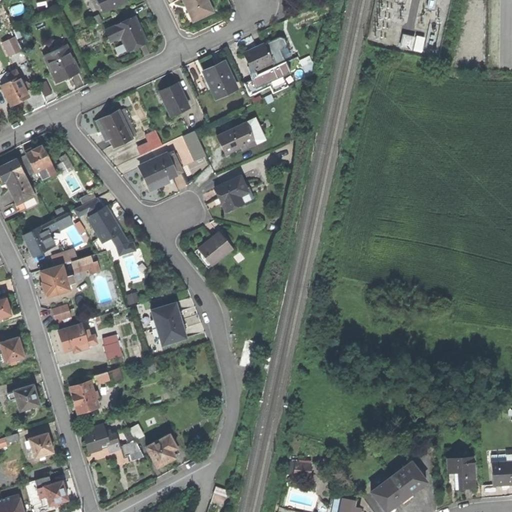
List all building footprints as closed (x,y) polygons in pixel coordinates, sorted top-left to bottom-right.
[(99,0),(104,11),(126,1),(125,0),(99,0)] [(183,0),(186,6),(193,21),(212,12),(207,0),(183,0)] [(121,37),(128,52),(138,47),(148,43),(136,16),(105,30),(111,42),(121,37)] [(3,42),(9,56),(22,50),(15,36),(3,42)] [(43,56),(55,80),(66,75),(67,78),(72,76),(80,72),(67,45),(43,56)] [(245,54),(249,65),(253,72),(274,62),(266,45),(255,49),(245,54)] [(204,72),(216,99),(237,89),(225,62),(214,67),(204,72)] [(279,65),(284,76),(292,73),(287,62),(279,65)] [(238,70),(244,83),(255,78),(253,72),(249,65),(238,70)] [(289,88),(284,76),(279,65),(256,76),(257,78),(244,83),(250,97),(271,88),(274,94),(289,88)] [(0,84),(1,84),(19,76),(16,70),(9,73),(8,71),(0,74),(0,84)] [(56,83),(67,78),(66,75),(55,80),(56,83)] [(1,84),(11,105),(20,100),(28,96),(19,76),(1,84)] [(160,92),(171,116),(189,108),(178,84),(168,88),(160,92)] [(108,137),(113,148),(133,138),(120,111),(100,120),(101,122),(102,121),(106,131),(109,137),(108,137)] [(256,119),(247,123),(255,142),(264,138),(256,119)] [(222,147),(226,156),(255,142),(247,123),(217,137),(222,147)] [(184,136),(187,143),(198,138),(195,131),(184,136)] [(138,149),(141,156),(163,146),(157,132),(146,136),(149,143),(138,149)] [(187,143),(195,160),(206,155),(198,138),(187,143)] [(27,155),(35,172),(39,170),(51,164),(42,145),(37,148),(32,150),(32,151),(26,154),(27,155)] [(140,167),(151,190),(161,185),(170,181),(172,185),(175,184),(172,177),(182,172),(173,152),(172,153),(171,150),(150,160),(151,163),(140,167)] [(30,175),(35,172),(27,155),(21,158),(30,175)] [(6,181),(9,187),(26,179),(16,159),(6,164),(0,166),(0,175),(3,182),(6,181)] [(55,171),(51,164),(39,170),(42,175),(44,179),(50,175),(49,174),(55,171)] [(223,204),(227,211),(243,204),(240,196),(249,192),(242,176),(215,188),(219,197),(222,204),(223,204)] [(16,202),(17,203),(32,196),(33,195),(26,179),(9,187),(16,202)] [(80,198),(83,205),(97,198),(94,191),(80,198)] [(35,203),(32,196),(17,203),(16,202),(14,204),(18,212),(35,203)] [(87,213),(89,217),(104,208),(98,197),(97,198),(83,205),(74,209),(79,217),(87,213)] [(89,217),(87,218),(102,242),(111,237),(117,247),(129,244),(114,220),(111,222),(109,218),(112,216),(106,207),(104,208),(89,217)] [(68,213),(55,219),(57,224),(70,218),(68,213)] [(42,225),(42,226),(45,230),(47,229),(57,224),(55,219),(42,225)] [(29,247),(34,256),(53,247),(49,239),(45,230),(42,226),(23,235),(29,247)] [(198,249),(211,266),(233,249),(219,232),(208,241),(198,249)] [(133,242),(129,244),(117,247),(119,255),(136,251),(133,242)] [(62,264),(71,261),(75,260),(73,253),(60,257),(62,264)] [(71,261),(73,269),(93,263),(91,255),(75,260),(71,261)] [(47,293),(48,296),(70,289),(68,284),(66,276),(63,265),(41,272),(42,277),(44,282),(42,282),(43,284),(41,284),(40,286),(42,291),(44,292),(45,292),(46,293),(47,293)] [(72,274),(66,276),(68,284),(74,282),(72,274)] [(0,318),(12,315),(9,306),(6,296),(0,298),(0,318)] [(159,336),(162,346),(187,338),(185,333),(184,328),(182,329),(178,313),(179,312),(178,308),(176,302),(151,309),(154,320),(155,319),(160,335),(159,336)] [(52,310),(56,322),(72,317),(68,305),(52,310)] [(247,311),(246,317),(259,320),(260,313),(247,311)] [(233,352),(242,354),(245,342),(256,344),(260,327),(240,322),(233,352)] [(82,324),(59,331),(62,343),(65,351),(73,349),(74,352),(89,348),(87,343),(86,338),(82,324)] [(95,335),(86,338),(87,343),(90,343),(91,346),(97,344),(95,335)] [(104,339),(106,346),(119,342),(117,335),(104,339)] [(0,342),(0,343),(6,362),(25,357),(22,346),(19,337),(0,342)] [(105,346),(107,353),(121,349),(119,342),(106,346),(105,346)] [(242,354),(239,367),(250,369),(256,344),(245,342),(242,354)] [(107,353),(109,360),(123,356),(121,349),(107,353)] [(96,376),(97,383),(109,379),(108,373),(96,376)] [(75,400),(78,413),(98,407),(91,382),(71,388),(75,400)] [(20,410),(39,404),(37,395),(33,385),(14,390),(15,392),(17,398),(20,410)] [(10,400),(17,398),(15,392),(8,394),(10,400)] [(84,429),(86,434),(105,428),(103,424),(84,429)] [(131,428),(137,439),(144,435),(138,425),(131,428)] [(90,451),(110,445),(107,432),(105,428),(86,434),(85,434),(87,443),(90,451)] [(131,439),(134,438),(129,428),(125,430),(129,441),(131,439)] [(110,445),(112,450),(117,448),(117,447),(122,446),(119,437),(118,438),(116,433),(113,434),(112,431),(107,432),(110,445)] [(29,438),(35,458),(54,452),(51,442),(48,433),(29,438)] [(5,437),(7,444),(20,440),(18,434),(5,437)] [(147,446),(157,467),(167,462),(175,457),(172,451),(177,448),(170,435),(147,446)] [(130,455),(132,460),(145,457),(137,441),(124,445),(126,456),(130,455)] [(511,453),(491,455),(491,463),(511,461),(511,453)] [(465,486),(474,486),(472,457),(448,458),(449,472),(455,471),(455,487),(465,486)] [(505,483),(511,483),(511,461),(491,463),(492,484),(505,483)] [(289,462),(288,475),(304,477),(306,464),(289,462)] [(391,477),(406,497),(415,491),(426,482),(411,462),(391,477)] [(35,481),(37,488),(43,486),(51,484),(49,476),(35,481)] [(385,511),(397,503),(406,497),(391,477),(370,492),(384,511),(385,511)] [(47,497),(49,506),(68,500),(65,491),(62,480),(51,484),(43,486),(47,497)] [(40,499),(47,497),(43,486),(37,488),(40,499)] [(216,487),(214,493),(227,497),(229,491),(216,487)] [(360,511),(361,508),(354,507),(355,500),(343,497),(339,511),(360,511)] [(0,511),(28,511),(25,498),(17,500),(18,504),(0,509),(0,511)]
